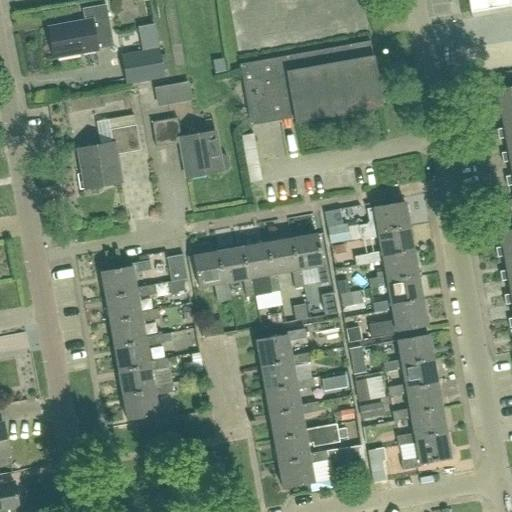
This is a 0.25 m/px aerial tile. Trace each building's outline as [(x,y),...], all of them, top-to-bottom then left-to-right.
[(511,0),(468,0),(471,13),(511,5),(511,0)] [(97,52),(97,51),(113,48),(111,38),(105,7),(82,11),(84,23),(49,30),(54,60),(97,52)] [(252,127),(295,119),(295,124),(382,109),(370,44),(353,47),(242,67),(252,127)] [(120,57),(126,86),(164,79),(159,51),(120,57)] [(170,87),(154,90),(157,108),(173,105),(170,87)] [(493,116),(500,115),(511,113),(511,88),(496,91),(498,106),(491,107),(493,116)] [(511,113),(500,115),(502,129),(496,130),(497,140),(504,139),(511,137),(511,113)] [(134,117),(109,121),(110,132),(136,127),(134,117)] [(220,157),(215,133),(181,140),(177,120),(152,125),(157,149),(181,145),(187,180),(226,172),(230,169),(228,158),(223,156),(220,157)] [(100,148),(78,152),(86,191),(121,185),(116,156),(140,152),(136,127),(110,132),(109,121),(95,124),(100,148)] [(511,161),(511,137),(504,139),(507,153),(500,154),(502,164),(509,162),(508,162),(511,161)] [(358,228),(359,232),(361,242),(378,239),(378,235),(409,230),(405,205),(367,211),(369,223),(367,226),(358,228)] [(340,209),(324,212),(324,214),(327,229),(343,226),(340,212),(340,209)] [(343,226),(327,229),(329,244),(348,241),(346,226),(343,226)] [(378,235),(378,239),(381,254),(364,257),(365,266),(382,263),(382,260),(413,254),(409,230),(378,235)] [(503,257),(511,255),(511,230),(499,233),(502,248),(495,249),(496,259),(503,257)] [(322,266),(317,236),(292,240),(297,272),(301,271),(316,269),(319,286),(328,284),(325,265),(322,266)] [(273,276),(276,276),(292,273),(295,290),(304,288),(301,271),(297,272),(292,240),(267,245),(273,276)] [(267,245),(243,249),(249,281),(252,280),(255,297),(270,294),(279,293),(276,276),(273,276),(267,245)] [(343,245),(334,247),(335,254),(344,252),(343,245)] [(224,285),(228,284),(243,282),(246,299),(255,297),(252,280),(249,281),(243,249),(219,253),(224,285)] [(231,301),(228,284),(224,285),(219,253),(193,257),(199,289),(214,286),(217,304),(221,303),(231,301)] [(382,260),(382,263),(385,278),(368,281),(370,291),(387,287),(386,284),(418,278),(413,254),(382,260)] [(511,255),(503,257),(506,271),(499,272),(501,282),(508,281),(511,279),(511,255)] [(171,283),(187,280),(183,257),(167,259),(171,283)] [(151,271),(149,262),(131,266),(132,268),(101,274),(105,299),(137,294),(136,290),(134,274),(151,271)] [(386,284),(387,287),(389,303),(372,306),(374,315),(391,312),(390,308),(422,302),(418,278),(386,284)] [(511,279),(508,281),(510,295),(503,296),(505,306),(511,304),(511,279)] [(346,281),(337,283),(339,294),(348,293),(346,281)] [(182,282),(168,285),(170,297),(185,295),(182,282)] [(137,294),(105,299),(110,323),(141,318),(141,314),(138,299),(155,296),(154,287),(136,290),(137,294)] [(349,293),(340,295),(342,309),(352,307),(349,293)] [(390,308),(391,312),(393,322),(368,327),(371,341),(396,336),(396,333),(427,327),(422,302),(390,308)] [(334,304),(322,306),(324,317),(336,315),(334,304)] [(292,308),(294,322),(306,320),(304,306),(292,308)] [(141,318),(110,323),(114,348),(145,342),(145,339),(142,323),(159,320),(158,311),(141,314),(141,318)] [(208,335),(230,330),(227,315),(205,320),(208,335)] [(280,315),(271,317),(272,325),(281,324),(280,315)] [(286,336),(256,342),(260,367),(292,361),(291,358),(288,343),(306,340),(304,330),(286,334),(286,336)] [(170,335),(162,336),(164,345),(171,343),(170,335)] [(145,342),(114,348),(118,372),(150,367),(149,363),(146,348),(164,345),(162,336),(145,339),(145,342)] [(428,337),(396,342),(400,362),(383,365),(384,374),(401,371),(401,367),(433,362),(428,337)] [(361,348),(349,350),(354,375),(365,373),(361,348)] [(310,364),(308,355),(291,358),(292,361),(260,367),(264,391),(296,386),(295,383),(293,367),(310,364)] [(150,367),(118,372),(123,397),(154,391),(153,387),(151,372),(168,369),(167,360),(149,363),(150,367)] [(405,391),(437,386),(433,362),(401,367),(401,371),(404,386),(387,389),(389,398),(406,395),(405,391)] [(191,364),(182,365),(185,382),(194,381),(191,364)] [(153,387),(171,384),(168,369),(151,372),(153,387)] [(344,377),(321,381),(323,393),(346,389),(344,377)] [(314,389),(313,379),(295,383),(296,386),(264,391),(269,416),(300,410),(300,407),(297,392),(314,389)] [(364,380),(355,382),(358,402),(368,401),(364,380)] [(127,422),(159,416),(155,397),(172,394),(171,384),(153,387),(154,391),(123,397),(127,422)] [(405,391),(406,395),(408,410),(391,413),(393,423),(410,420),(409,416),(441,410),(437,386),(405,391)] [(319,413),(317,404),(300,407),(300,410),(269,416),(273,440),(305,435),(304,431),(302,416),(319,413)] [(374,404),(359,407),(361,419),(376,416),(374,404)] [(409,416),(410,420),(413,434),(396,438),(398,447),(414,444),(414,440),(446,435),(441,410),(409,416)] [(351,411),(341,412),(343,421),(352,419),(351,411)] [(309,459),(309,455),(307,445),(312,444),(313,448),(339,444),(339,440),(337,431),(336,426),(304,431),(305,435),(273,440),(278,464),(309,459)] [(346,430),(337,431),(339,440),(348,439),(346,430)] [(420,465),(450,460),(446,435),(414,440),(414,444),(417,459),(400,462),(402,471),(420,468),(420,465)] [(383,448),(366,451),(371,476),(372,483),(385,481),(381,460),(385,460),(383,448)] [(339,450),(326,452),(328,461),(328,462),(341,460),(339,450)] [(328,461),(326,452),(309,455),(309,459),(278,464),(282,489),(314,484),(311,464),(328,461)] [(0,511),(9,511),(19,510),(14,484),(2,486),(2,484),(0,484),(0,511)]
